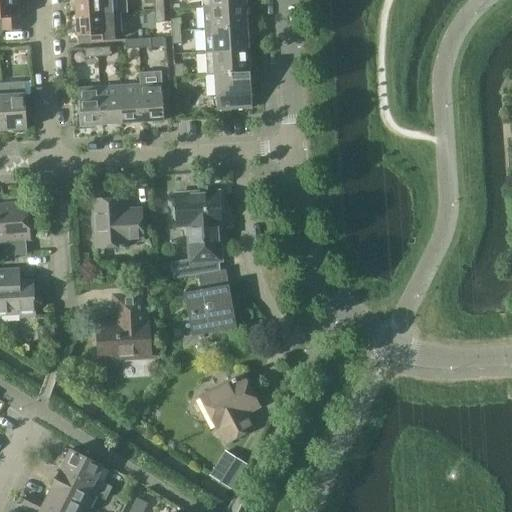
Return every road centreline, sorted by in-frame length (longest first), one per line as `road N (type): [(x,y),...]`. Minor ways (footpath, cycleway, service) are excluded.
road 1 (residential): [(511,350),(429,350),(387,341),(338,314),(297,268),(290,147)]
road 2 (residential): [(54,163),(290,147)]
road 3 (residential): [(54,163),(44,0)]
road 4 (residential): [(290,147),(284,0)]
road 5 (residential): [(65,301),(54,163)]
